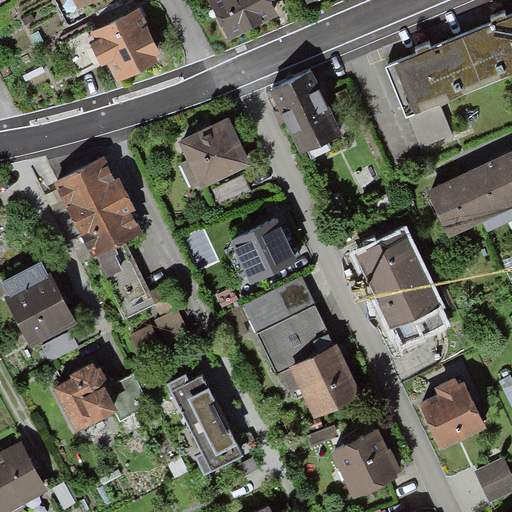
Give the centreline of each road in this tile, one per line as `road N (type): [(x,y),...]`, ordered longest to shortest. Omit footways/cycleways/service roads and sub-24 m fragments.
road 1 (residential): [(245,71),(454,511)]
road 2 (residential): [(214,83),(13,142)]
road 3 (residential): [(415,0),(245,71)]
